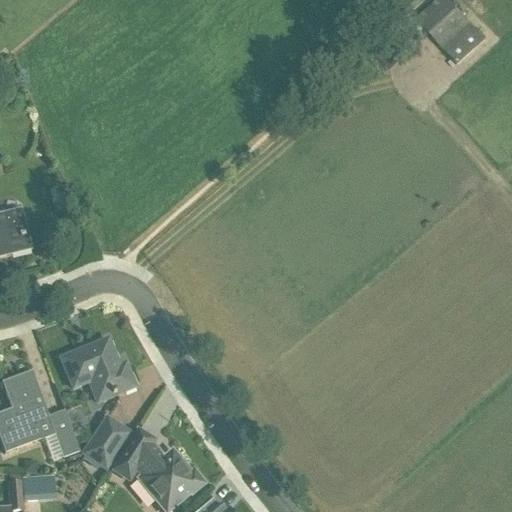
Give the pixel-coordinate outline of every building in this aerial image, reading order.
[(448,0),(437,0),(415,20),(457,66),(485,40),(448,0)] [(0,257),(12,254),(12,256),(29,251),(26,240),(25,240),(18,214),(0,218),(0,257)] [(107,341),(60,361),(73,390),(88,384),(95,398),(109,392),(112,398),(135,388),(125,365),(118,368),(107,341)] [(11,410),(0,413),(0,441),(5,455),(45,441),(53,464),(80,455),(64,413),(48,419),(31,373),(1,384),(11,410)] [(107,420),(83,456),(106,471),(129,435),(107,420)] [(138,431),(113,472),(130,483),(137,471),(142,478),(139,481),(163,511),(170,511),(189,496),(190,497),(193,497),(203,489),(203,482),(197,475),(190,474),(173,452),(163,460),(152,447),(156,442),(138,431)] [(22,511),(21,486),(9,486),(10,511),(22,511)] [(212,502),(199,511),(227,511),(224,508),(220,511),(212,502)]
